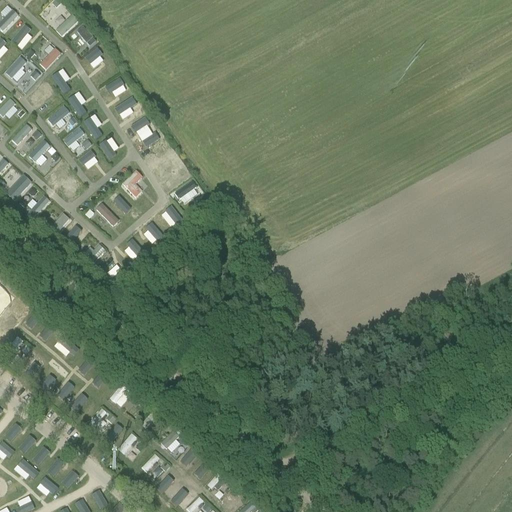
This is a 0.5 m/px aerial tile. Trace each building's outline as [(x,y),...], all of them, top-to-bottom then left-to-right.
[(32,0),(28,4),(33,9),(40,1),(38,0),(32,0)] [(57,1),(52,5),(56,10),(61,5),(57,1)] [(0,15),(4,20),(0,24),(0,32),(2,34),(17,18),(11,12),(11,13),(6,8),(0,14),(0,15)] [(82,49),(90,43),(77,27),(70,32),(82,49)] [(48,57),(39,67),(45,72),(59,57),(58,55),(56,53),(53,52),(49,47),(43,53),(48,57)] [(100,50),(95,53),(99,59),(104,56),(100,50)] [(11,51),(8,55),(12,60),(16,55),(11,51)] [(57,75),(51,79),(63,97),(70,92),(64,85),(57,75)] [(94,91),(99,99),(102,96),(105,100),(121,90),(114,78),(94,91)] [(43,84),(28,100),(34,106),(35,105),(42,97),(49,89),(43,84)] [(129,96),(124,100),(128,105),(133,101),(129,96)] [(73,98),(67,102),(79,120),(86,115),(80,108),(73,98)] [(137,106),(125,114),(132,124),(144,116),(137,106)] [(89,120),(83,125),(95,142),(101,138),(96,130),(89,120)] [(19,126),(3,143),(9,149),(25,131),(19,126)] [(65,153),(80,141),(71,130),(56,142),(65,153)] [(30,142),(34,136),(27,132),(24,138),(30,142)] [(28,164),(43,148),(36,142),(21,158),(28,164)] [(87,143),(83,146),(87,151),(91,148),(87,143)] [(145,167),(154,181),(174,166),(164,153),(145,167)] [(55,156),(51,160),(55,164),(59,160),(55,156)] [(39,173),(45,166),(39,162),(34,168),(39,173)] [(183,173),(178,177),(182,182),(187,179),(183,173)] [(165,190),(171,185),(165,177),(159,182),(165,190)] [(22,178),(6,196),(13,203),(30,185),(22,178)] [(168,191),(173,204),(191,198),(186,184),(168,191)] [(111,197),(105,202),(121,218),(127,213),(126,213),(131,208),(123,199),(118,204),(111,197)] [(200,203),(193,209),(199,215),(206,209),(200,203)] [(89,212),(85,217),(88,221),(93,216),(89,212)] [(169,227),(165,231),(168,235),(173,231),(169,227)] [(14,295),(10,299),(15,303),(18,300),(14,295)] [(28,307),(24,312),(31,317),(35,312),(28,307)] [(17,326),(22,331),(32,321),(27,316),(17,326)] [(60,333),(55,338),(60,342),(65,337),(60,333)] [(9,335),(4,341),(9,346),(14,340),(9,335)] [(58,342),(48,358),(54,361),(64,346),(58,342)] [(75,347),(71,352),(77,357),(81,352),(75,347)] [(25,349),(20,354),(25,358),(29,353),(25,349)] [(60,364),(67,367),(71,359),(65,355),(60,364)] [(38,362),(34,367),(39,371),(43,366),(38,362)] [(97,363),(93,368),(97,373),(102,367),(97,363)] [(55,373),(50,379),(55,384),(60,378),(55,373)] [(91,375),(83,385),(91,392),(99,382),(91,375)] [(103,384),(99,391),(105,394),(109,388),(103,384)] [(58,404),(71,391),(65,385),(52,398),(58,404)] [(80,394),(74,400),(79,404),(84,398),(80,394)] [(62,405),(69,408),(72,402),(66,398),(62,405)] [(139,399),(135,403),(140,407),(144,403),(139,399)] [(94,406),(89,412),(94,416),(99,410),(94,406)] [(83,420),(87,415),(82,410),(78,416),(83,420)] [(136,423),(140,427),(146,421),(143,417),(136,423)] [(110,418),(106,422),(111,427),(115,422),(110,418)] [(163,418),(158,423),(166,430),(171,425),(163,418)] [(10,429),(2,441),(11,447),(19,434),(10,429)] [(116,430),(113,436),(119,440),(122,434),(116,430)] [(160,451),(174,439),(167,431),(153,444),(160,451)] [(185,440),(180,446),(185,450),(190,445),(185,440)] [(139,446),(136,450),(140,454),(144,450),(139,446)] [(199,454),(195,459),(199,463),(204,458),(199,454)] [(20,455),(16,459),(20,464),(25,459),(20,455)] [(147,455),(134,470),(139,475),(152,460),(147,455)] [(164,465),(160,470),(164,474),(169,469),(164,465)] [(192,479),(198,470),(193,466),(186,475),(192,479)] [(213,469),(208,475),(212,479),(218,473),(213,469)] [(201,484),(205,478),(199,474),(195,480),(201,484)] [(42,481),(28,487),(33,498),(47,492),(42,481)] [(60,481),(54,484),(58,490),(63,486),(60,481)] [(228,481),(224,485),(229,489),(233,485),(228,481)] [(158,492),(163,495),(167,489),(162,485),(158,492)] [(18,506),(28,501),(20,488),(11,493),(18,506)] [(223,490),(213,503),(222,510),(232,497),(223,490)] [(193,494),(189,499),(193,503),(198,498),(193,494)]
